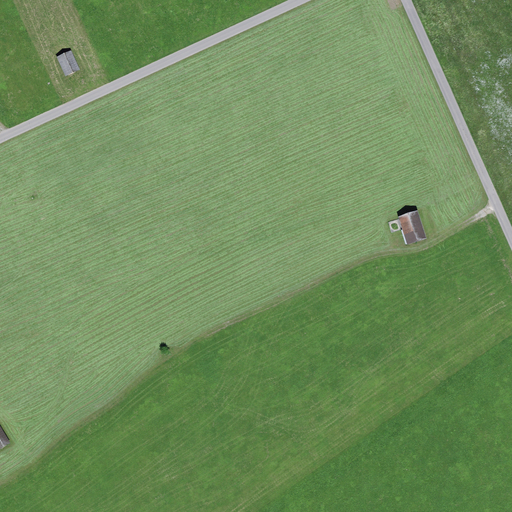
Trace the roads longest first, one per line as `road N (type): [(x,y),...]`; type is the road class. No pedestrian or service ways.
road 1 (unclassified): [(0,137),(299,0)]
road 2 (unclassified): [(409,0),(511,236)]
